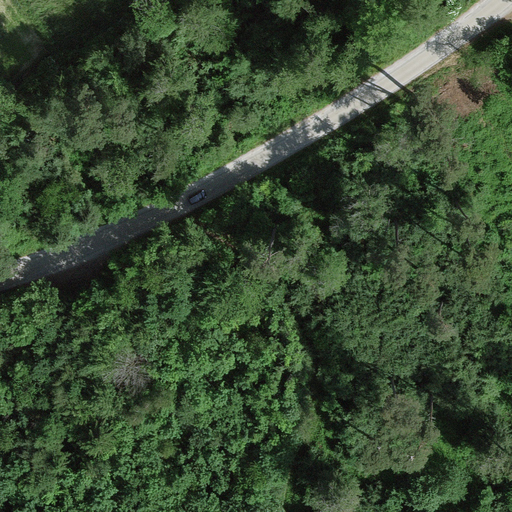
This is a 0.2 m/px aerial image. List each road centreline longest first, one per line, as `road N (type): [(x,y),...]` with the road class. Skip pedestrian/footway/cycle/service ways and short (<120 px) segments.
road 1 (unclassified): [(0,280),(274,161),(511,1)]
road 2 (track): [(286,511),(314,417),(307,333),(271,268),(196,222),(149,215)]
